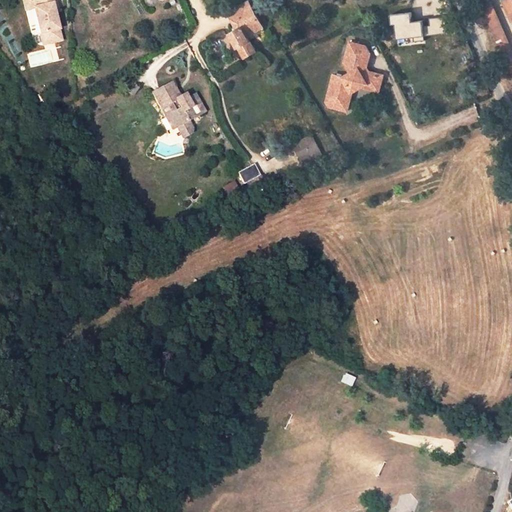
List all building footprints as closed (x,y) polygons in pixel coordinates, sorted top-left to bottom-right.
[(24,0),(27,10),(35,8),(32,0),(24,0)] [(57,1),(56,0),(32,0),(35,8),(42,33),(45,32),(48,43),(64,39),(54,2),(57,1)] [(511,47),(491,0),(480,0),(511,75),(511,47)] [(511,0),(500,0),(511,23),(511,22),(511,0)] [(264,28),(250,3),(229,14),(238,29),(231,34),(233,38),(238,46),(246,59),(257,53),(248,37),(264,28)] [(409,11),(390,14),(392,24),(395,24),(397,39),(448,32),(446,15),(430,18),(431,25),(422,27),(421,21),(411,23),(409,11)] [(233,38),(228,41),(233,49),(238,46),(233,38)] [(326,101),(329,106),(347,111),(352,92),(361,87),(367,83),(374,85),(377,73),(369,71),(366,72),(364,69),(366,67),(370,53),(365,46),(350,41),(344,62),(351,72),(343,77),(333,74),(326,101)] [(367,83),(361,87),(378,91),(383,75),(377,73),(374,85),(367,83)] [(181,102),(173,86),(152,99),(161,114),(172,108),(177,116),(172,119),(180,133),(195,125),(190,117),(198,113),(202,119),(207,116),(198,100),(190,104),(184,108),(181,102)] [(187,99),(181,102),(184,108),(190,104),(187,99)] [(180,133),(172,119),(165,122),(174,137),(180,133)] [(323,156),(314,136),(294,145),(303,165),(323,156)] [(323,156),(303,165),(305,170),(325,161),(323,156)] [(242,185),(245,183),(249,190),(262,183),(252,165),(236,173),(242,185)] [(411,487),(400,489),(396,500),(403,508),(415,507),(418,496),(411,487)] [(394,501),(383,503),(380,511),(400,511),(402,510),(394,501)]
